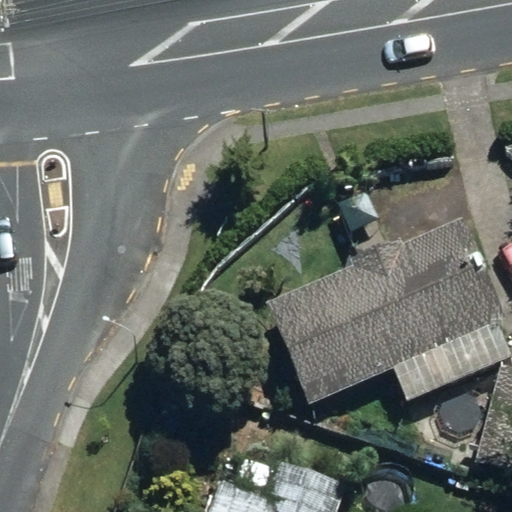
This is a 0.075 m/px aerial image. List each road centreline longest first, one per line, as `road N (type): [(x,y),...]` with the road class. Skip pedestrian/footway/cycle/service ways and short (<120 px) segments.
road 1 (secondary): [(504,0),(51,81)]
road 2 (residential): [(0,441),(38,336),(61,185),(51,81)]
